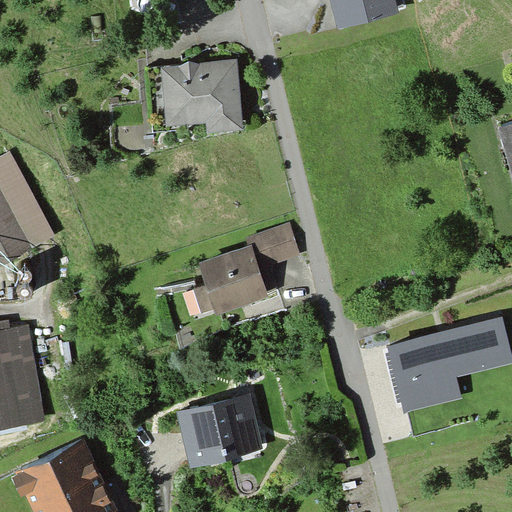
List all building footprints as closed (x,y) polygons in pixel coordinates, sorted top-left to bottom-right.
[(389,0),(332,0),(338,23),(392,10),(389,0)] [(209,114),(209,124),(234,122),(229,64),(145,72),(149,118),(157,118),(157,126),(174,124),(173,116),(209,114)] [(511,121),(499,125),(505,147),(510,145),(511,151),(511,173),(511,174),(511,175),(511,121)] [(0,154),(0,153),(0,242),(10,262),(47,243),(0,154)] [(200,310),(214,305),(215,306),(262,290),(250,255),(262,251),(266,263),(294,253),(285,225),(247,237),(250,247),(201,263),(207,281),(192,286),(200,310)] [(15,271),(16,273),(19,275),(22,276),(24,276),(27,275),(29,272),(30,270),(29,267),(28,264),(26,262),(23,261),(20,262),(18,263),(16,265),(15,268),(15,271)] [(14,284),(14,288),(15,291),(18,293),(21,294),(24,294),(27,293),(30,290),(31,287),(31,284),(29,281),(27,278),(24,277),(20,277),(17,279),(15,281),(14,284)] [(511,358),(503,319),(396,343),(410,405),(460,393),(455,371),(511,358)] [(21,329),(0,332),(0,424),(36,418),(21,329)] [(204,404),(178,410),(190,462),(226,453),(224,445),(255,438),(244,394),(204,404)] [(113,511),(85,448),(26,475),(42,511),(113,511)]
